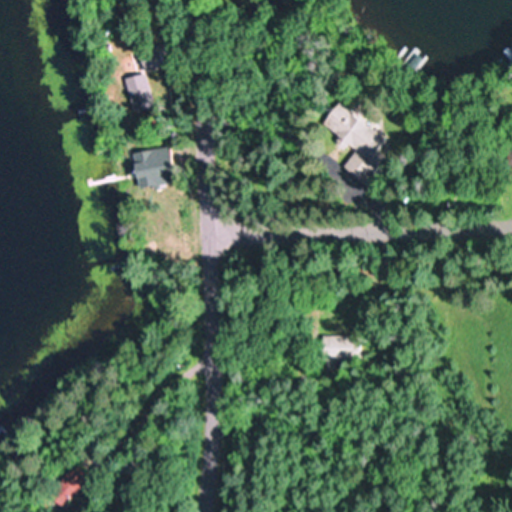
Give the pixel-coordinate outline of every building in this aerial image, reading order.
[(429,59),(418,49),(409,58),(421,69),(429,59)] [(149,112),(148,76),(127,77),(128,113),(149,112)] [(319,124),(347,147),(348,145),(356,151),(342,167),(362,184),(383,158),(379,154),(388,143),(338,102),(319,124)] [(129,151),(131,178),(136,178),(137,186),(170,185),(168,150),(129,151)] [(321,336),(321,357),(353,357),(353,336),(321,336)] [(50,495),(67,510),(93,480),(76,465),(50,495)]
